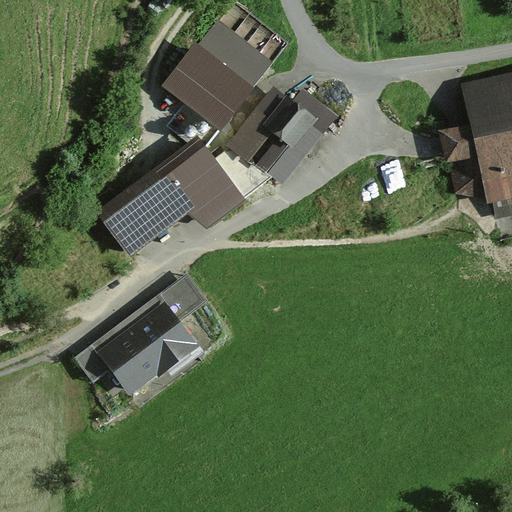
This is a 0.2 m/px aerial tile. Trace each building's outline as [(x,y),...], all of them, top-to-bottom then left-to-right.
[(276,61),(220,20),(169,88),(226,129),(276,61)] [(511,72),(472,82),(499,198),(511,195),(511,72)] [(308,119),(274,95),(238,146),(272,170),(308,119)] [(205,203),(173,164),(112,213),(144,252),(205,203)] [(207,302),(188,276),(79,355),(102,387),(124,371),(138,391),(207,340),(189,315),(207,302)]
